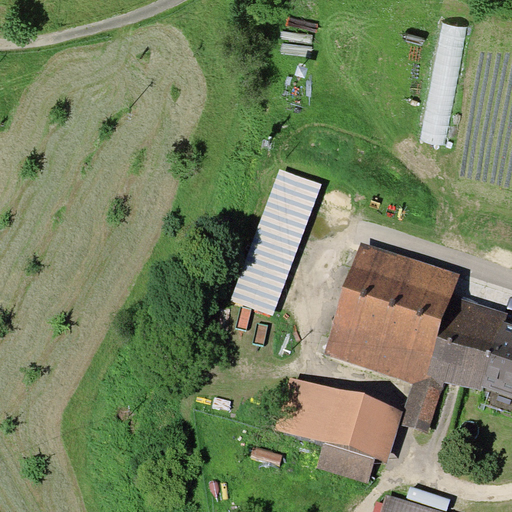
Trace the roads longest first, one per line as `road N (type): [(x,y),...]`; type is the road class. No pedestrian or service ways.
road 1 (track): [(511,288),(358,230),(332,248),(314,280),(309,369),(387,395)]
road 2 (track): [(183,0),(112,27),(0,47)]
road 3 (track): [(511,488),(453,489),(416,479),(380,488),(359,511)]
